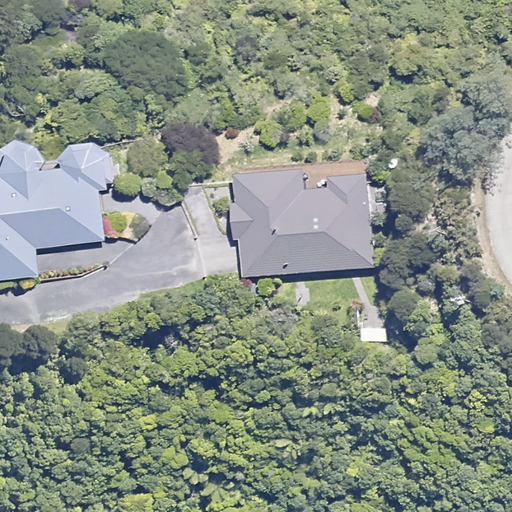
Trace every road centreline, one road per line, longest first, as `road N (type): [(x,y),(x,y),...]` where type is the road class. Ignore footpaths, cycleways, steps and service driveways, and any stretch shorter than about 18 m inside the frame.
road 1 (residential): [(0,314),(111,298),(193,264)]
road 2 (residential): [(511,137),(500,181),(511,254)]
